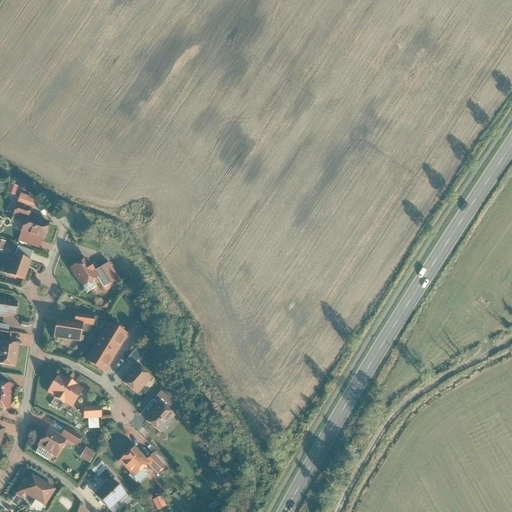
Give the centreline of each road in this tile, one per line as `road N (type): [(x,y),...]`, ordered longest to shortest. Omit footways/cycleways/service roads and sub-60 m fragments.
road 1 (primary): [(285,511),(511,145)]
road 2 (track): [(338,511),(364,450),(392,413),(511,338)]
road 3 (residential): [(0,484),(15,455),(34,358)]
